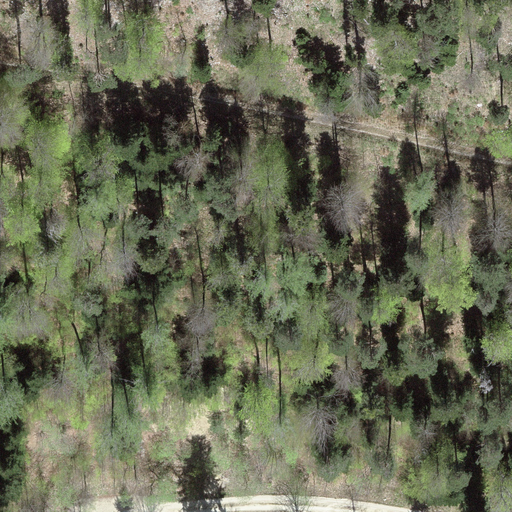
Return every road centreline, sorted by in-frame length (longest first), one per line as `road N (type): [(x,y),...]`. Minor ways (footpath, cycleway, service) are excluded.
road 1 (track): [(0,59),(511,161)]
road 2 (track): [(381,511),(266,501),(179,511)]
